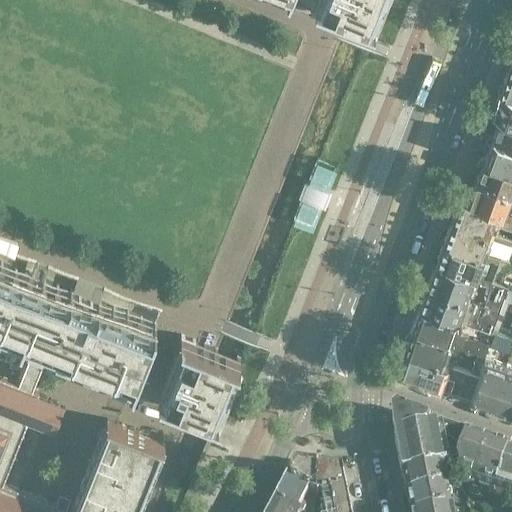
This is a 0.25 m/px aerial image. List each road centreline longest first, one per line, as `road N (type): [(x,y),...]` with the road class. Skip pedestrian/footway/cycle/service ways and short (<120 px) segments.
road 1 (secondary): [(353,379),(496,0)]
road 2 (secondary): [(460,0),(379,218)]
road 3 (secondary): [(379,218),(289,429)]
road 4 (residential): [(353,379),(511,432)]
road 5 (secondary): [(379,218),(345,341),(353,379)]
